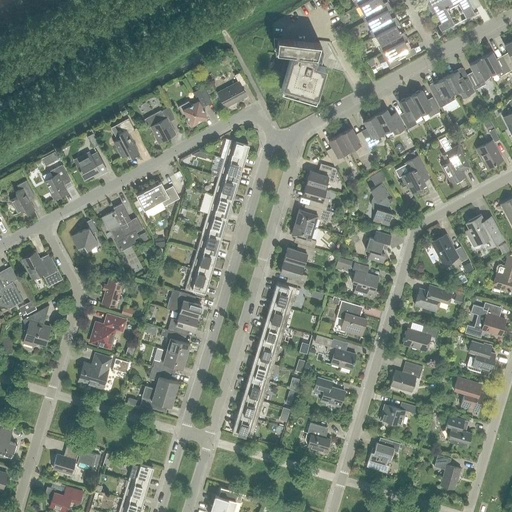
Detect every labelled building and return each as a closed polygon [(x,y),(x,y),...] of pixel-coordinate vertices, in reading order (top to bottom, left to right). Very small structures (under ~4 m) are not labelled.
[(383,4),(381,0),(369,0),(359,6),(364,14),(361,16),(365,22),(368,21),(387,11),(391,8),(388,2),(383,4)] [(428,0),(425,1),(425,2),(428,8),(432,6),(443,0),(428,0)] [(467,0),(443,0),(432,6),(428,8),(431,13),(434,11),(441,24),(438,25),(442,33),(443,33),(442,32),(455,25),(447,10),(458,4),(466,18),(475,14),(467,0)] [(373,38),(376,36),(395,26),(399,23),(396,17),(391,19),(387,11),(368,21),(372,30),(369,31),(373,38)] [(400,34),(395,26),(376,36),(381,45),(378,46),(381,53),(403,41),(408,39),(404,32),(400,34)] [(320,43),(273,38),(274,50),(292,52),(281,90),(315,100),(325,67),(317,65),(320,56),(316,55),(320,43)] [(408,50),(403,41),(381,53),(384,59),(387,57),(389,60),(396,56),(398,60),(405,56),(403,53),(408,50)] [(492,52),(481,58),(490,74),(497,71),(500,76),(510,71),(504,59),(498,62),(492,52)] [(467,75),(469,78),(475,90),(485,84),(482,78),(490,74),(481,58),(469,64),(473,71),(467,75)] [(467,79),(469,78),(467,75),(463,68),(446,77),(454,93),(459,90),(462,95),(473,90),(467,79)] [(225,107),(246,96),(241,86),(246,83),(240,72),(235,75),(238,82),(218,93),(225,107)] [(449,96),(454,93),(446,77),(429,86),(440,107),(452,101),(449,96)] [(183,117),(186,115),(191,125),(207,117),(202,107),(211,102),(203,88),(194,93),(198,101),(191,105),(188,101),(178,107),(183,117)] [(421,90),(410,96),(420,114),(427,110),(430,117),(440,111),(433,99),(428,102),(421,90)] [(413,118),(420,114),(410,96),(399,102),(406,114),(401,117),(407,129),(416,124),(413,118)] [(511,106),(511,107),(511,108),(511,112),(503,117),(509,129),(511,127),(511,106)] [(168,107),(161,111),(160,111),(144,119),(149,128),(150,127),(155,134),(154,135),(158,143),(176,134),(169,122),(174,119),(168,107)] [(386,109),(375,115),(384,132),(391,128),(394,134),(405,128),(396,112),(390,115),(386,109)] [(384,132),(375,115),(364,121),(369,132),(363,135),(369,147),(380,141),(377,135),(384,132)] [(131,158),(139,153),(128,134),(135,130),(128,119),(118,124),(122,132),(118,134),(121,138),(114,142),(122,157),(129,153),(131,158)] [(351,128),(340,134),(349,151),(354,148),(359,157),(371,150),(364,136),(358,140),(351,128)] [(488,131),(494,141),(492,142),(491,140),(477,148),(488,168),(502,160),(492,143),(494,142),(499,139),(494,129),(488,131)] [(100,145),(94,133),(88,137),(94,148),(100,145)] [(341,155),(349,151),(340,134),(328,140),(334,150),(328,154),(334,166),(344,160),(341,155)] [(441,154),(446,163),(442,166),(451,183),(465,176),(462,171),(470,167),(458,144),(452,148),(445,136),(439,140),(445,151),(441,154)] [(230,163),(242,166),(249,145),(225,138),(229,140),(224,158),(231,160),(230,163)] [(59,162),(61,161),(56,151),(42,159),(46,166),(58,160),(59,162)] [(99,175),(107,171),(97,153),(91,156),(89,152),(74,160),(84,178),(96,172),(97,174),(99,175)] [(405,163),(394,169),(399,177),(401,176),(405,184),(407,183),(413,193),(426,186),(418,172),(424,169),(417,156),(405,163)] [(231,160),(224,158),(218,176),(225,178),(224,181),(237,185),(242,166),(230,163),(231,160)] [(310,171),(306,183),(325,189),(326,189),(324,188),(327,180),(333,182),(336,170),(335,168),(324,164),(321,174),(310,171)] [(61,180),(68,176),(62,165),(50,171),(53,176),(44,181),(54,199),(67,192),(61,180)] [(225,178),(218,176),(213,195),(220,197),(219,199),(232,203),(237,185),(224,181),(225,178)] [(194,188),(196,182),(190,180),(188,186),(194,188)] [(27,214),(35,210),(27,196),(33,193),(26,181),(17,186),(19,190),(15,192),(17,196),(10,200),(18,214),(25,210),(27,214)] [(136,195),(144,210),(149,218),(166,209),(165,206),(179,198),(172,186),(165,190),(161,182),(155,185),(155,184),(139,193),(140,194),(136,195)] [(314,199),(312,206),(326,210),(329,199),(323,197),(325,189),(306,183),(303,196),(314,199)] [(381,183),(369,189),(374,197),(373,198),(371,201),(371,204),(372,207),(374,210),(377,211),(376,214),(374,214),(372,221),(388,225),(392,212),(390,212),(390,210),(387,208),(388,206),(388,202),(388,199),(386,197),(388,195),(381,183)] [(213,195),(207,213),(214,215),(213,218),(226,222),(232,203),(219,199),(220,197),(213,195)] [(511,198),(501,204),(511,224),(511,198)] [(110,230),(117,242),(122,252),(137,244),(135,239),(140,236),(137,231),(143,229),(136,217),(130,220),(122,203),(113,208),(115,211),(113,213),(112,212),(101,217),(108,231),(110,230)] [(299,209),(295,222),(314,227),(316,218),(328,221),(330,211),(326,210),(312,206),(310,213),(299,209)] [(221,240),(226,222),(213,218),(214,215),(207,213),(202,231),(209,234),(208,236),(221,240)] [(491,245),(502,239),(496,227),(489,231),(480,215),(466,223),(470,229),(466,231),(474,245),(487,237),(491,245)] [(86,250),(98,244),(92,233),(97,231),(91,219),(86,222),(88,227),(71,236),(77,248),(83,244),(86,250)] [(301,244),(302,244),(314,248),(316,241),(310,239),(314,227),(295,222),(291,234),(303,237),(301,244)] [(215,259),(221,240),(208,236),(209,234),(202,231),(196,250),(203,252),(202,255),(215,259)] [(388,243),(391,236),(375,231),(373,238),(369,237),(365,249),(369,251),(367,258),(383,262),(385,255),(380,253),(383,242),(388,243)] [(145,233),(140,235),(144,242),(148,239),(145,233)] [(461,262),(467,258),(460,246),(455,249),(446,234),(431,242),(443,265),(458,256),(461,262)] [(505,243),(499,247),(503,254),(509,251),(505,243)] [(284,260),(303,265),(305,258),(311,259),(315,248),(314,248),(302,244),(300,251),(287,247),(284,260)] [(210,277),(215,259),(202,255),(203,252),(196,250),(191,268),(198,270),(197,273),(210,277)] [(49,286),(62,279),(50,256),(40,261),(36,252),(22,259),(33,279),(42,274),(49,286)] [(511,252),(508,255),(504,268),(499,267),(497,268),(496,272),(492,286),(511,292),(511,252)] [(339,257),(335,268),(340,270),(344,259),(339,257)] [(301,274),(303,265),(284,260),(280,272),(292,276),(290,283),(303,287),(307,275),(301,274)] [(373,294),(378,277),(367,273),(369,267),(354,262),(352,269),(355,270),(352,282),(356,283),(354,292),(366,296),(367,292),(373,294)] [(469,262),(464,265),(467,272),(473,269),(469,262)] [(204,296),(210,277),(197,273),(198,270),(191,268),(184,289),(181,288),(180,289),(204,296)] [(0,305),(10,308),(23,301),(7,271),(0,274),(0,294),(0,295),(2,297),(0,298),(0,305)] [(102,303),(115,307),(123,281),(109,277),(107,285),(104,284),(103,289),(105,290),(102,303)] [(284,304),(283,307),(290,309),(297,288),(300,289),(301,289),(277,282),(271,300),(284,304)] [(450,298),(452,291),(438,287),(436,294),(419,289),(414,305),(435,311),(440,295),(450,298)] [(192,295),(179,291),(174,290),(168,309),(179,312),(197,318),(201,305),(190,302),(192,295)] [(313,291),(311,296),(322,299),(323,294),(313,291)] [(456,293),(454,301),(461,303),(463,295),(456,293)] [(284,304),(271,300),(266,319),(279,323),(278,325),(285,327),(290,309),(283,307),(284,304)] [(361,335),(366,319),(351,315),(354,304),(341,300),(336,317),(343,319),(341,329),(361,335)] [(35,306),(32,301),(18,308),(21,313),(35,306)] [(501,335),(505,320),(499,318),(502,307),(484,302),(482,309),(487,310),(481,329),(501,335)] [(45,344),(50,327),(43,325),(49,306),(22,320),(27,329),(25,338),(30,340),(33,345),(38,342),(45,344)] [(123,308),(122,313),(131,316),(133,311),(123,308)] [(168,329),(181,333),(183,327),(194,330),(197,318),(179,312),(177,320),(171,318),(168,329)] [(96,322),(90,342),(109,347),(116,325),(124,327),(126,319),(111,315),(108,322),(110,323),(108,326),(96,322)] [(273,341),(272,344),(279,346),(285,327),(278,325),(279,323),(266,319),(260,337),(273,341)] [(434,337),(437,329),(424,325),(421,332),(414,330),(407,328),(403,344),(425,351),(430,336),(434,337)] [(175,332),(181,333),(168,329),(168,330),(162,328),(160,335),(167,337),(165,343),(168,344),(166,350),(186,356),(190,343),(173,339),(175,332)] [(351,369),(355,354),(330,346),(332,340),(316,335),(314,342),(327,346),(326,350),(334,353),(330,363),(351,369)] [(273,341),(260,337),(255,356),(268,359),(267,362),(274,364),(279,346),(272,344),(273,341)] [(476,353),(474,358),(470,356),(466,368),(480,372),(481,370),(489,372),(495,353),(482,350),(484,344),(471,340),(468,351),(476,353)] [(299,351),(306,354),(308,348),(301,345),(299,351)] [(153,367),(167,371),(169,365),(182,368),(186,356),(166,350),(164,356),(162,355),(160,362),(155,360),(153,367)] [(103,387),(108,370),(107,370),(110,358),(96,354),(92,366),(84,363),(79,380),(103,387)] [(262,378),(261,381),(268,383),(274,364),(267,362),(268,359),(255,356),(249,374),(262,378)] [(115,359),(113,367),(126,371),(128,363),(115,359)] [(419,378),(422,366),(405,361),(402,372),(395,370),(391,385),(411,391),(415,377),(419,378)] [(165,378),(167,371),(153,367),(152,367),(149,378),(157,380),(155,388),(174,394),(178,382),(165,378)] [(262,378),(249,374),(244,392),(257,396),(256,399),(263,401),(268,383),(261,381),(262,378)] [(293,387),(301,389),(304,377),(296,375),(293,387)] [(318,377),(316,383),(314,389),(323,392),(321,400),(340,406),(344,391),(330,387),(332,381),(318,377)] [(484,393),(478,391),(480,384),(457,377),(452,392),(463,395),(460,405),(469,408),(469,409),(478,412),(484,393)] [(155,388),(145,385),(144,386),(146,386),(140,404),(163,411),(164,411),(165,405),(171,407),(174,394),(155,388)] [(251,415),(250,417),(257,419),(263,401),(256,399),(257,396),(244,392),(238,411),(251,415)] [(415,413),(417,406),(401,401),(399,408),(385,404),(380,419),(401,425),(405,410),(415,413)] [(238,411),(232,432),(255,439),(256,439),(252,438),(257,419),(250,417),(251,415),(238,411)] [(467,446),(471,433),(461,430),(460,427),(462,419),(449,415),(444,429),(448,436),(447,440),(467,446)] [(326,452),(330,439),(325,438),(324,435),(326,427),(310,422),(305,439),(309,447),(326,452)] [(10,462),(15,443),(9,441),(13,427),(1,424),(0,427),(0,455),(10,458),(9,462),(10,462)] [(400,443),(393,441),(380,437),(378,443),(376,442),(373,452),(371,451),(366,466),(387,472),(393,451),(397,452),(400,443)] [(92,470),(93,469),(94,468),(96,468),(100,455),(67,445),(63,457),(56,455),(53,467),(72,473),(75,463),(78,464),(78,465),(79,466),(80,467),(81,468),(83,468),(84,469),(86,469),(87,470),(89,470),(90,470),(92,470)] [(113,465),(115,453),(109,452),(107,463),(113,465)] [(458,476),(461,468),(449,465),(451,458),(437,454),(434,466),(445,469),(440,485),(454,489),(457,476),(458,476)] [(146,489),(153,467),(129,460),(133,462),(128,480),(135,482),(134,485),(146,489)] [(135,482),(128,480),(122,498),(129,500),(128,503),(141,507),(146,489),(134,485),(135,482)] [(80,500),(83,491),(66,486),(64,494),(55,492),(55,489),(47,486),(44,497),(52,499),(49,507),(59,509),(58,510),(63,511),(66,511),(71,497),(80,500)] [(215,495),(212,505),(232,511),(236,499),(239,500),(241,493),(221,487),(218,496),(215,495)] [(129,500),(122,498),(118,511),(139,511),(141,507),(128,503),(129,500)]
